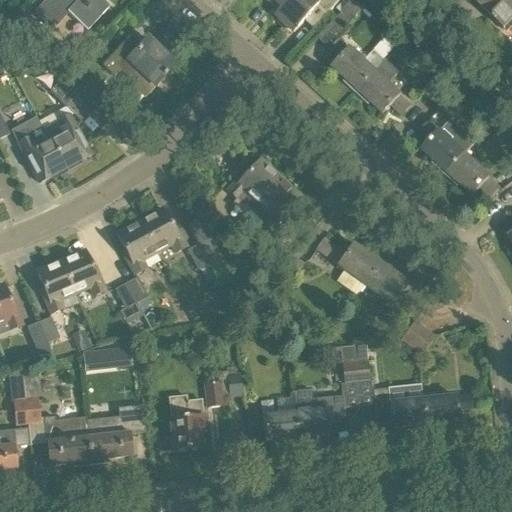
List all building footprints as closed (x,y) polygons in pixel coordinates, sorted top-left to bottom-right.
[(111,7),(103,0),(50,0),(38,14),(54,29),(68,14),(87,32),(111,7)] [(293,0),(273,0),(284,9),(284,10),(293,0)] [(320,4),(330,13),(341,1),(340,0),(293,0),(284,10),(284,9),(277,18),(294,33),(320,4)] [(386,4),(381,0),(357,0),(356,1),(341,16),(350,25),(365,10),(373,17),(386,4)] [(511,0),(474,0),(505,30),(511,22),(511,0)] [(10,26),(23,38),(33,27),(20,15),(10,26)] [(386,63),(385,61),(397,48),(388,39),(375,52),(365,63),(351,50),(350,51),(340,42),(331,51),(341,61),(334,70),(346,81),(345,83),(357,94),(386,63)] [(175,67),(147,41),(139,50),(129,40),(103,67),(114,78),(118,74),(145,99),(175,67)] [(399,75),(386,63),(357,94),(369,106),(371,104),(384,116),(392,107),(402,117),(411,107),(400,97),(401,96),(389,85),(399,75)] [(85,94),(83,91),(68,76),(51,93),(65,109),(67,111),(85,94)] [(448,85),(438,76),(423,92),(433,101),(448,85)] [(448,85),(433,101),(443,110),(458,94),(448,85)] [(0,116),(0,115),(0,140),(10,136),(0,116)] [(91,156),(70,117),(44,131),(48,137),(66,170),(91,156)] [(441,132),(440,133),(429,123),(420,133),(431,143),(423,152),(436,163),(434,165),(446,176),(466,155),(452,142),(441,132)] [(66,170),(48,137),(35,144),(25,125),(12,132),(40,184),(66,170)] [(462,131),(457,136),(452,142),(466,155),(472,149),(476,144),(462,131)] [(446,176),(458,188),(460,186),(473,198),(477,193),(481,189),(492,199),(501,189),(490,179),(491,178),(466,155),(446,176)] [(247,216),(280,179),(261,161),(243,180),(241,178),(228,192),(237,200),(233,203),(247,216)] [(299,196),(280,179),(247,216),(259,228),(263,223),(272,231),(284,218),(281,216),(299,196)] [(178,231),(174,233),(163,211),(140,223),(156,254),(171,246),(175,254),(187,247),(178,231)] [(210,265),(222,260),(211,239),(200,219),(188,226),(198,245),(210,265)] [(156,254),(140,223),(117,236),(129,258),(126,259),(135,276),(147,269),(143,262),(156,254)] [(343,272),(365,287),(382,263),(368,254),(367,256),(353,246),(346,256),(324,241),(317,251),(339,267),(338,268),(343,272)] [(199,272),(210,265),(198,245),(188,251),(199,272)] [(294,258),(283,250),(270,268),(281,276),(294,258)] [(99,274),(96,276),(85,252),(61,263),(75,295),(91,288),(94,297),(106,292),(99,274)] [(294,258),(281,276),(292,283),(304,265),(294,258)] [(61,263),(37,273),(48,297),(45,298),(52,315),(64,310),(60,302),(75,295),(61,263)] [(408,285),(394,275),(396,273),(382,263),(365,287),(393,307),(394,306),(406,314),(414,303),(402,295),(408,285)] [(127,285),(138,305),(148,299),(138,279),(127,285)] [(127,285),(116,291),(127,310),(138,305),(127,285)] [(16,309),(12,311),(4,286),(0,287),(0,325),(8,323),(11,331),(22,327),(16,309)] [(152,305),(148,299),(138,305),(141,310),(143,309),(152,305)] [(39,324),(48,345),(60,340),(51,318),(39,324)] [(425,331),(415,323),(401,342),(412,349),(425,331)] [(39,324),(27,329),(36,350),(40,360),(51,355),(47,345),(48,345),(39,324)] [(273,339),(276,327),(265,324),(262,335),(273,339)] [(435,338),(425,331),(412,349),(423,356),(435,338)] [(91,349),(88,341),(76,346),(79,354),(91,349)] [(366,346),(353,347),(357,386),(370,384),(366,346)] [(344,387),(357,386),(353,347),(340,348),(344,387)] [(130,349),(118,351),(120,370),(132,368),(130,349)] [(227,370),(227,373),(229,399),(243,399),(241,376),(236,376),(236,369),(227,370)] [(204,386),(206,409),(224,408),(224,400),(229,399),(227,373),(218,374),(219,385),(204,386)] [(22,377),(10,379),(16,428),(28,427),(25,401),(24,385),(22,377)] [(36,383),(24,385),(25,401),(38,400),(36,383)] [(409,432),(426,430),(423,402),(390,406),(388,390),(373,391),(377,421),(391,419),(392,431),(409,429),(409,432)] [(345,411),(331,412),(331,409),(313,412),(312,399),(311,391),(293,393),(294,401),(299,443),(316,441),(315,439),(333,437),(331,425),(346,424),(345,411)] [(471,397),(457,399),(457,398),(423,402),(426,430),(442,428),(442,426),(459,424),(458,412),(473,411),(471,397)] [(202,402),(187,404),(187,399),(169,400),(172,434),(175,454),(201,451),(199,432),(205,431),(202,402)] [(38,400),(25,401),(28,427),(41,425),(38,400)] [(294,401),(277,402),(278,412),(261,413),(262,420),(248,421),(249,434),(264,433),(265,444),(282,442),(283,445),(299,443),(294,401)] [(144,407),(118,410),(120,419),(87,422),(86,422),(91,466),(108,464),(108,461),(133,458),(130,436),(147,434),(144,407)] [(56,418),(44,420),(46,444),(49,467),(74,465),(74,468),(91,466),(86,422),(87,422),(86,419),(56,422),(56,418)] [(13,432),(1,433),(3,449),(0,448),(0,472),(17,471),(13,432)]
